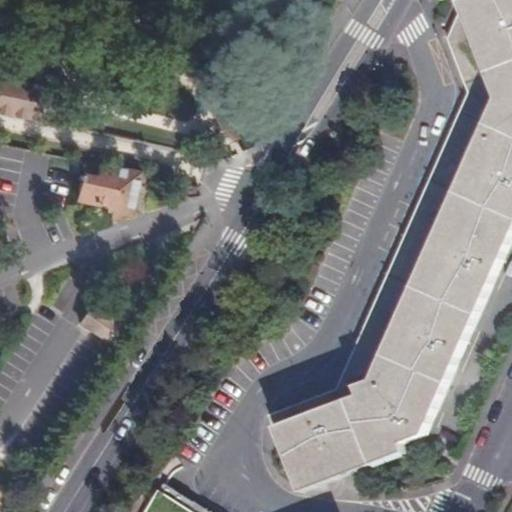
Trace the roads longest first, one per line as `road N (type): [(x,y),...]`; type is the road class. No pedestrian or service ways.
road 1 (residential): [(396,0),(433,101),(320,361),(272,390),(239,424),(233,463),(246,493),(321,511)]
road 2 (tertiary): [(390,0),(314,109),(72,511)]
road 3 (residential): [(463,511),(511,401)]
